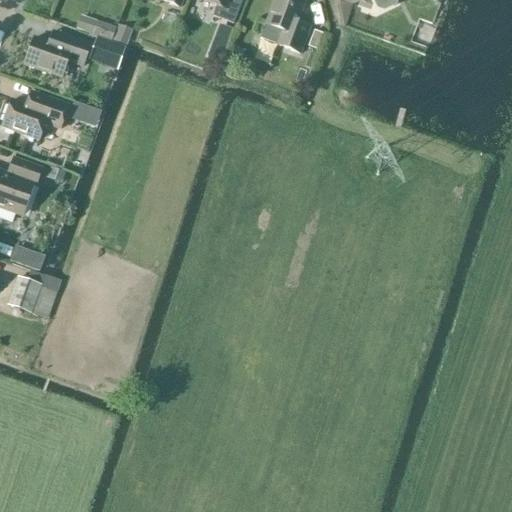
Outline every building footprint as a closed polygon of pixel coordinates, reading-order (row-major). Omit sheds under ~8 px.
[(179,9),(183,0),(158,0),(158,1),(179,9)] [(233,26),(242,4),(232,0),(199,0),(199,1),(216,8),(212,18),(233,26)] [(300,56),(310,30),(297,25),(306,0),(305,0),(275,0),(265,27),(281,33),(275,46),(300,56)] [(371,0),(376,10),(382,12),(395,6),(397,0),(371,0)] [(324,35),(313,31),(307,48),(317,52),(324,35)] [(59,49),(33,40),(23,67),(60,80),(66,63),(81,68),(89,47),(63,37),(59,49)] [(36,111),(11,102),(1,129),(38,143),(44,126),(59,131),(68,108),(41,98),(36,111)] [(41,170),(13,160),(7,176),(0,173),(0,210),(17,216),(28,185),(34,187),(41,170)] [(62,183),(64,175),(50,171),(47,178),(62,183)] [(18,251),(0,244),(0,261),(13,266),(18,251)] [(45,261),(18,251),(13,266),(39,276),(45,261)] [(42,286),(16,277),(6,307),(31,316),(42,286)]
